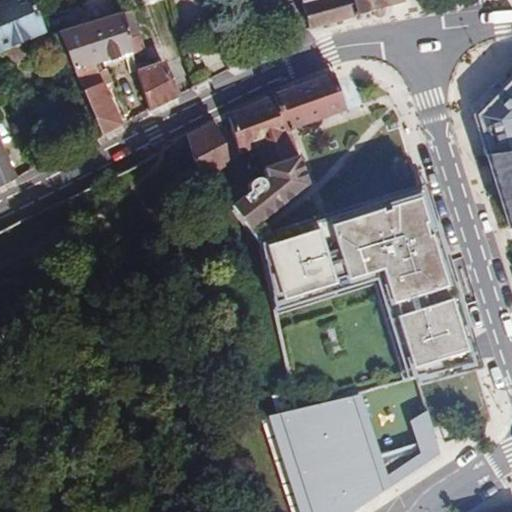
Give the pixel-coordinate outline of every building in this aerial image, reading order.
[(0,0),(0,49),(42,32),(28,0),(0,0)] [(300,0),(308,31),(315,29),(323,26),(325,30),(329,29),(328,25),(332,23),(336,22),(337,26),(342,25),(341,21),(355,16),(356,20),(361,19),(360,15),(370,11),(371,16),(374,17),(377,17),(379,16),(381,14),(382,12),(381,8),(382,7),(381,4),(385,3),(384,2),(389,0),(300,0)] [(139,35),(132,9),(122,12),(128,38),(139,35)] [(57,32),(73,70),(131,50),(128,38),(122,12),(57,32)] [(139,35),(128,38),(131,50),(133,55),(143,52),(139,35)] [(137,70),(148,111),(177,95),(162,62),(149,66),(147,60),(135,64),(137,70)] [(101,136),(133,119),(110,66),(98,71),(95,63),(73,70),(101,136)] [(272,97),(283,131),(345,109),(332,75),(272,97)] [(511,83),(495,100),(489,94),(470,113),(483,155),(511,151),(511,83)] [(272,97),(226,115),(239,153),(256,147),(263,169),(292,159),(283,131),(272,97)] [(226,178),(219,168),(228,162),(213,122),(211,123),(185,137),(202,170),(204,171),(233,205),(243,197),(228,176),(226,178)] [(0,186),(16,179),(0,146),(0,186)] [(506,229),(511,227),(511,151),(483,155),(506,229)] [(233,205),(248,231),(302,186),(292,159),(263,169),(267,178),(262,182),(260,180),(258,179),(254,179),(252,180),(250,183),(250,186),(252,189),(243,197),(233,205)] [(418,391),(480,373),(423,194),(277,238),(278,244),(258,249),(273,312),(375,277),(409,383),(415,381),(418,391)] [(283,393),(272,396),(278,415),(308,511),(352,511),(382,492),(378,481),(350,397),(297,410),(292,391),(283,393)] [(426,416),(410,423),(417,443),(434,438),(426,416)] [(420,453),(402,465),(378,481),(382,492),(438,454),(434,438),(417,443),(420,453)]
